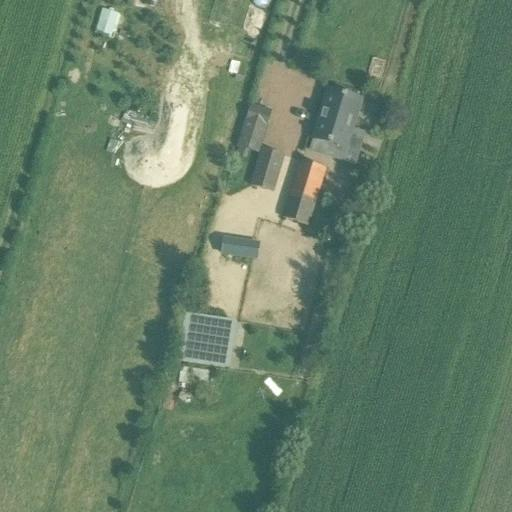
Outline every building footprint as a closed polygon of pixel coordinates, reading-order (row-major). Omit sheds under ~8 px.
[(216,12),(219,0),(206,0),(204,10),(216,12)] [(340,149),(355,104),(325,94),(310,139),(340,149)] [(251,104),(246,120),(267,126),(270,110),(251,104)] [(245,119),(237,143),(260,150),(267,126),(246,120),(245,119)] [(261,148),(250,184),(273,190),(284,155),(261,148)] [(300,159),(282,215),(309,224),(327,168),(300,159)] [(361,160),(355,176),(366,180),(372,163),(361,160)] [(223,234),(220,255),(245,259),(248,238),(223,234)] [(183,367),(180,383),(211,388),(214,371),(183,367)]
